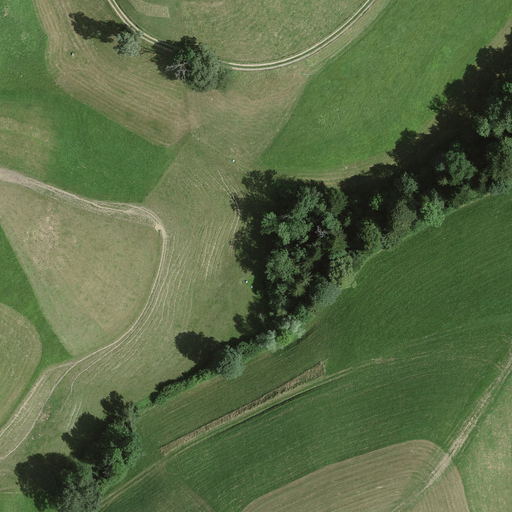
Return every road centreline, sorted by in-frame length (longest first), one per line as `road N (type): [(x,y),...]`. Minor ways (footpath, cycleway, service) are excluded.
road 1 (track): [(374,0),(320,49),(255,69),(155,42),(111,0)]
road 2 (track): [(0,176),(160,221),(169,259)]
